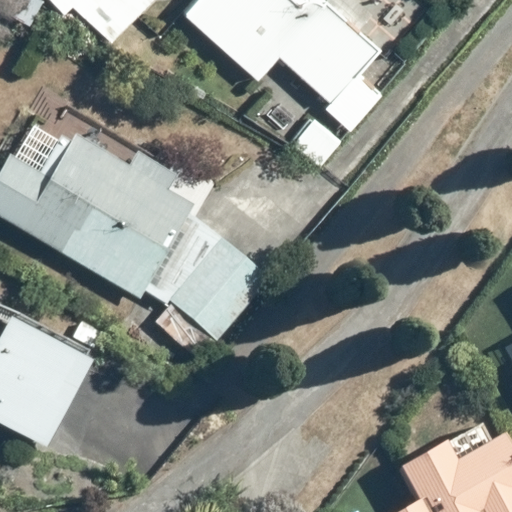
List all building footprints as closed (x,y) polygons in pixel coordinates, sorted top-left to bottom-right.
[(49,0),(61,12),(71,2),(107,41),(150,0),(49,0)] [(193,0),(179,15),(254,84),(276,60),(328,108),(348,128),(383,94),(362,72),(379,53),(320,0),(319,0),(308,13),(293,0),(193,0)] [(315,113),(287,145),(318,172),(346,141),(315,113)] [(9,156),(0,171),(0,220),(136,302),(142,293),(161,305),(167,309),(154,324),(181,348),(198,329),(212,341),(251,296),(242,288),(256,271),(224,243),(228,238),(202,220),(198,225),(184,217),(189,208),(163,193),(172,178),(130,153),(121,167),(73,138),(68,146),(58,140),(38,173),(9,156)] [(82,323),(72,343),(7,308),(0,322),(0,432),(38,452),(90,355),(91,355),(103,334),(82,323)] [(473,423),(396,473),(414,501),(396,511),(511,511),(511,454),(500,436),(487,445),(473,423)]
